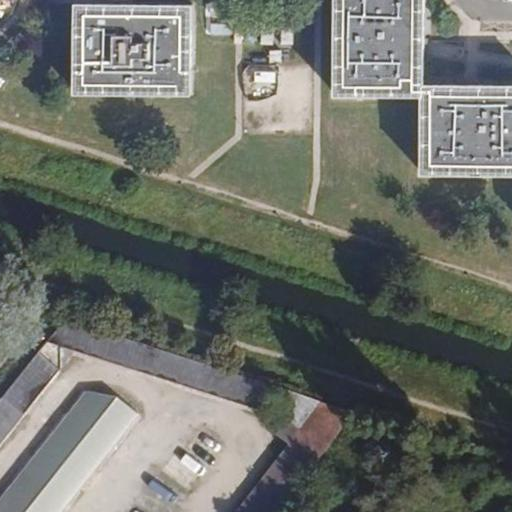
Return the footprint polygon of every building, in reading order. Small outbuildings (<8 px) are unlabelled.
[(189,99),(193,0),(74,0),(73,100),(189,99)] [(425,49),(424,0),(340,0),(340,1),(335,95),(426,100),(426,178),(511,177),(511,75),(425,73),(425,49)] [(230,400),(248,377),(66,318),(47,342),(230,400)] [(0,444),(59,370),(38,353),(0,400),(0,444)] [(281,387),(248,377),(230,400),(272,414),(281,387)] [(283,388),(272,414),(259,447),(290,443),(237,511),(276,511),(354,412),(283,388)] [(0,500),(0,511),(60,511),(138,414),(117,397),(88,390),(0,500)]
